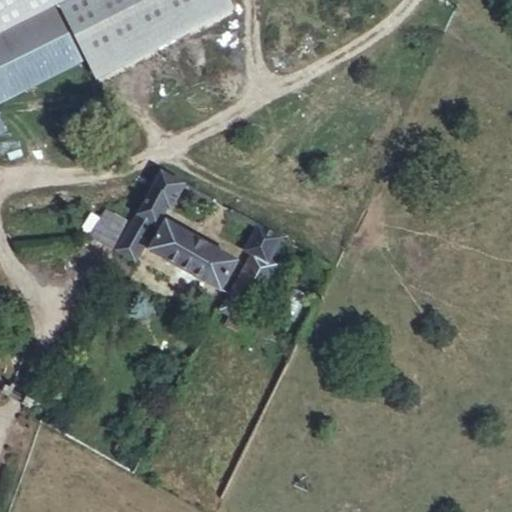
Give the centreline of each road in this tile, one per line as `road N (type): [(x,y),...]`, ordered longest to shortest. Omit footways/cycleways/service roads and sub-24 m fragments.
road 1 (track): [(0,186),(185,135),(409,16),(422,0)]
road 2 (track): [(0,422),(39,367),(46,294),(0,202)]
